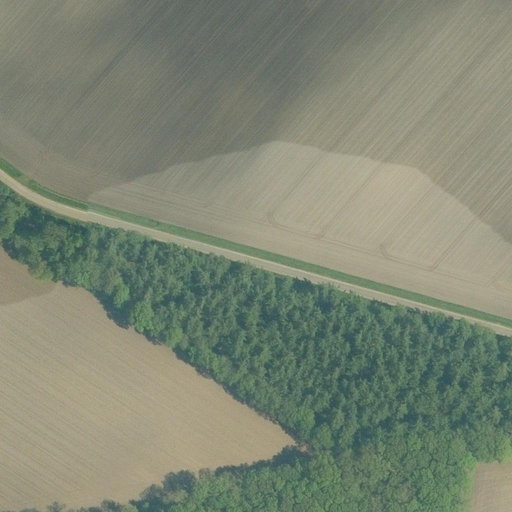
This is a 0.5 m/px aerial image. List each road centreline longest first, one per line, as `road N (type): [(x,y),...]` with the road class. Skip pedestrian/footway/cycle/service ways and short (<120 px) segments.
road 1 (unclassified): [(0,174),(73,213),(511,335)]
road 2 (track): [(181,511),(511,445)]
